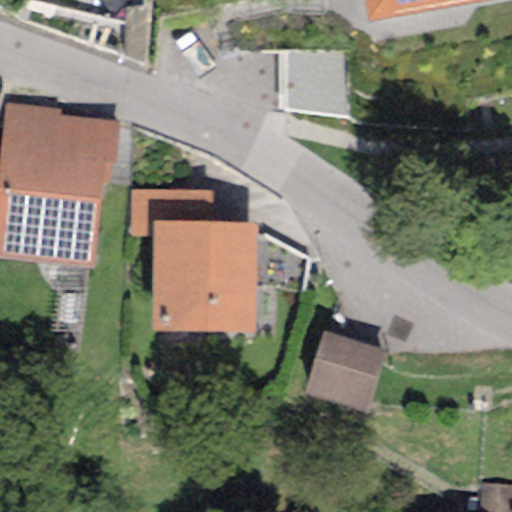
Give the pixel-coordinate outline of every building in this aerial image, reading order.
[(364,0),(366,11),(443,0),(364,0)] [(352,44),(285,51),(290,106),(359,115),(352,44)] [(138,119),(28,110),(17,260),(127,268),(138,119)] [(259,234),(154,236),(156,345),(261,343),(259,234)] [(393,359),(326,342),(310,404),(377,421),(393,359)]
